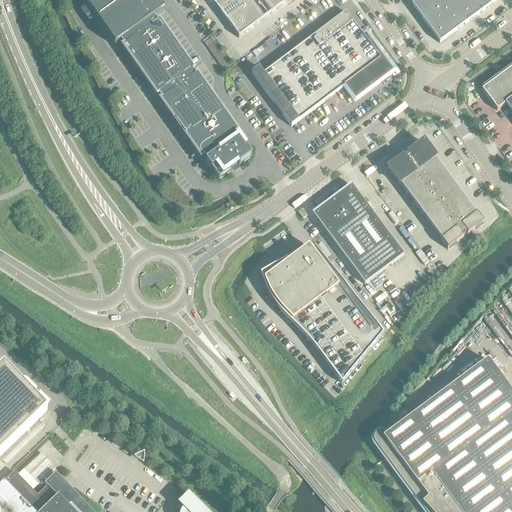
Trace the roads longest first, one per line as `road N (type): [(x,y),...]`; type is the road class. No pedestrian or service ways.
road 1 (unclassified): [(182,261),(281,201),(434,89)]
road 2 (tertiary): [(140,254),(73,159),(1,0)]
road 3 (tertiary): [(351,511),(177,306)]
road 4 (tertiary): [(0,261),(81,309),(98,313),(131,300)]
road 5 (unclassified): [(511,199),(434,89)]
